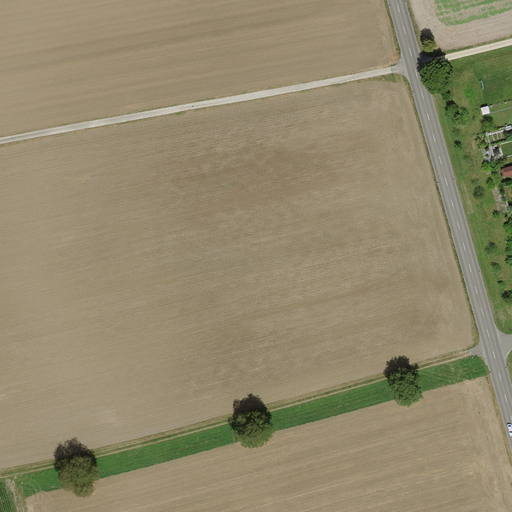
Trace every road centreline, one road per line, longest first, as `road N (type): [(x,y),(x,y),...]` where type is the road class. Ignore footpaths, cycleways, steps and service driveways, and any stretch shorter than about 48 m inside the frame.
road 1 (track): [(511,40),(0,140)]
road 2 (track): [(491,345),(0,475)]
road 3 (tertiary): [(491,345),(396,0)]
